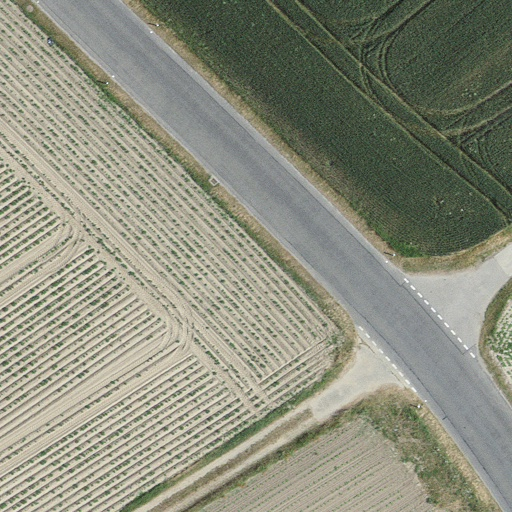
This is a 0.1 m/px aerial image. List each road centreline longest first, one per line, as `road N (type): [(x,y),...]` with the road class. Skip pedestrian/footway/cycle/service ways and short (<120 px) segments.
road 1 (tertiary): [(77,0),(413,339),(511,483)]
road 2 (track): [(137,511),(413,339),(511,265)]
